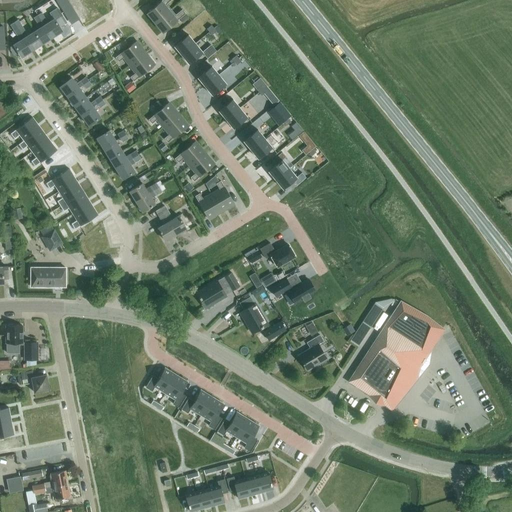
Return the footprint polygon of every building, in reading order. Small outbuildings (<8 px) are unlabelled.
[(69,3),(67,0),(55,0),(61,8),(69,3)] [(162,0),(147,13),(155,23),(171,10),(166,4),(170,0),(162,0)] [(56,35),(62,31),(59,27),(67,23),(57,8),(50,13),(54,19),(48,22),(42,12),(37,15),(52,38),(56,35)] [(175,15),(171,10),(155,23),(163,32),(179,19),(183,24),(189,19),(185,14),(182,10),(175,15)] [(33,18),(39,28),(37,29),(34,32),(42,44),(45,42),(52,38),(37,15),(33,18)] [(18,20),(16,21),(14,22),(21,34),(26,31),(18,20)] [(10,25),(20,41),(14,45),(21,57),(32,51),(24,38),(21,34),(14,22),(10,25)] [(32,51),(34,49),(42,44),(34,32),(24,38),(32,51)] [(188,35),(174,46),(181,55),(195,44),(188,35)] [(123,58),(129,65),(145,53),(136,41),(115,58),(118,62),(123,58)] [(195,44),(181,55),(188,64),(202,52),(195,44)] [(129,65),(135,73),(130,77),(133,81),(154,65),(145,53),(129,65)] [(211,66),(198,78),(205,86),(218,75),(211,66)] [(90,67),(85,70),(90,78),(95,74),(90,67)] [(218,75),(205,86),(212,95),(226,84),(218,75)] [(67,97),(88,81),(85,77),(76,84),(72,78),(60,87),(67,97)] [(91,84),(88,81),(67,97),(74,106),(86,98),(82,92),(91,84)] [(135,88),(131,82),(124,87),(129,93),(135,88)] [(100,108),(106,103),(100,95),(94,100),(100,108)] [(93,107),(86,98),(74,106),(81,116),(93,107)] [(233,100),(219,111),(226,120),(240,108),(233,100)] [(270,110),(281,123),(291,116),(280,102),(270,110)] [(157,120),(163,127),(178,114),(169,103),(148,120),(152,124),(157,120)] [(100,117),(93,107),(81,116),(88,126),(100,117)] [(240,108),(226,120),(233,128),(247,117),(240,108)] [(163,127),(169,134),(164,139),(167,143),(188,125),(178,114),(163,127)] [(16,130),(10,134),(14,139),(20,135),(24,140),(40,128),(32,117),(16,130)] [(137,128),(140,134),(142,139),(147,136),(141,126),(137,128)] [(24,140),(18,144),(22,150),(28,146),(32,151),(48,139),(40,128),(24,140)] [(120,138),(126,134),(123,130),(117,134),(120,138)] [(258,130),(244,141),(251,150),(265,138),(258,130)] [(97,138),(103,149),(116,141),(109,131),(97,138)] [(304,131),(300,135),(308,145),(312,150),(316,146),(304,131)] [(116,141),(103,149),(109,159),(122,151),(118,146),(123,143),(123,142),(129,139),(126,134),(120,138),(116,141)] [(265,138),(251,150),(258,159),(272,147),(265,138)] [(36,157),(31,161),(35,166),(40,163),(57,150),(48,139),(32,151),(36,157)] [(178,163),(183,158),(189,166),(205,153),(195,141),(175,159),(178,163)] [(158,146),(163,152),(168,148),(162,142),(158,146)] [(122,151),(109,159),(115,169),(139,154),(136,150),(125,157),(122,151)] [(276,165),(268,171),(275,180),(289,169),(282,160),(286,157),(282,152),(272,160),(276,165)] [(190,177),(194,181),(214,164),(205,153),(189,166),(195,173),(190,177)] [(139,154),(115,169),(122,179),(134,171),(131,165),(141,159),(139,154)] [(51,180),(46,183),(49,189),(55,185),(59,191),(76,180),(69,169),(51,180)] [(289,169),(275,180),(282,189),(293,180),(296,177),(289,169)] [(296,177),(293,180),(296,185),(305,177),(302,173),(296,177)] [(62,198),(57,201),(60,206),(83,192),(76,180),(59,191),(62,198)] [(221,212),(234,204),(221,181),(216,184),(219,189),(211,194),(221,212)] [(136,202),(158,187),(156,183),(145,189),(142,183),(129,191),(136,202)] [(161,192),(158,187),(136,202),(142,212),(155,204),(151,198),(161,192)] [(83,192),(60,206),(63,211),(69,208),(73,214),(90,203),(83,192)] [(180,192),(174,195),(179,204),(185,201),(180,192)] [(208,219),(221,212),(211,194),(203,199),(199,194),(195,196),(208,219)] [(77,220),(71,224),(75,229),(80,226),(98,215),(90,203),(73,214),(77,220)] [(160,208),(176,235),(186,228),(179,216),(173,219),(165,206),(160,208)] [(22,218),(21,208),(12,209),(14,219),(22,218)] [(165,241),(176,235),(160,208),(155,211),(163,225),(158,228),(165,241)] [(3,226),(5,250),(13,249),(11,225),(3,226)] [(62,243),(54,229),(53,229),(43,236),(41,237),(46,246),(49,251),(62,243)] [(288,261),(295,256),(288,244),(275,252),(270,243),(260,249),(265,258),(270,255),(277,267),(282,264),(283,266),(289,263),(288,261)] [(257,250),(247,256),(251,263),(261,257),(257,250)] [(65,287),(65,268),(31,267),(31,287),(56,287),(56,290),(60,290),(60,287),(65,287)] [(273,269),(261,276),(267,286),(278,279),(273,269)] [(232,273),(225,277),(217,282),(217,281),(196,293),(205,308),(226,296),(225,295),(240,286),(232,273)] [(308,279),(289,291),(296,303),(303,299),(304,301),(311,297),(309,295),(316,291),(308,279)] [(284,280),(269,289),(274,298),(289,289),(284,280)] [(244,310),(240,312),(252,333),(267,324),(255,304),(254,304),(250,297),(239,303),(244,310)] [(368,352),(351,380),(393,407),(443,329),(401,302),(388,323),(368,352)] [(377,317),(364,337),(367,339),(362,346),(368,349),(375,337),(372,335),(381,320),(377,317)] [(281,322),(264,332),(268,340),(285,330),(281,322)] [(362,322),(353,335),(361,341),(370,328),(362,322)] [(460,323),(455,326),(461,337),(465,334),(460,323)] [(342,329),(346,336),(355,331),(350,324),(346,327),(342,329)] [(8,326),(6,326),(6,343),(6,353),(19,353),(19,343),(22,343),(22,339),(22,325),(13,326),(12,325),(9,325),(8,326)] [(443,329),(393,407),(351,380),(347,385),(391,412),(429,365),(432,349),(444,330),(443,329)] [(326,359),(323,352),(318,344),(323,341),(319,335),(306,343),(310,349),(298,356),(307,370),(326,359)] [(350,341),(358,346),(361,341),(353,335),(350,341)] [(461,341),(449,347),(457,362),(468,356),(461,341)] [(26,360),(36,360),(37,360),(37,342),(24,342),(24,360),(26,360)] [(0,361),(0,369),(11,369),(11,361),(0,361)] [(152,376),(146,387),(152,391),(154,387),(165,393),(175,375),(165,368),(158,380),(152,376)] [(42,391),(42,392),(47,391),(47,390),(49,389),(46,374),(33,377),(32,371),(21,374),(17,374),(19,385),(23,385),(32,383),(34,392),(42,391)] [(175,375),(165,393),(175,400),(173,404),(178,407),(185,396),(179,393),(186,382),(175,375)] [(188,398),(181,409),(187,413),(190,409),(200,415),(211,397),(200,390),(193,402),(188,398)] [(211,397),(200,415),(211,422),(208,426),(214,429),(221,418),(215,415),(222,404),(211,397)] [(0,423),(11,421),(8,407),(0,409),(0,423)] [(224,420),(217,431),(223,435),(225,431),(236,437),(247,419),(236,412),(229,424),(224,420)] [(247,419),(236,437),(246,444),(244,448),(250,451),(256,440),(251,437),(258,426),(247,419)] [(0,437),(14,435),(11,421),(0,423),(0,437)] [(214,433),(210,440),(223,448),(225,445),(225,444),(223,443),(225,440),(214,433)] [(29,479),(43,477),(42,470),(28,473),(29,479)] [(33,490),(53,486),(67,483),(65,470),(50,473),(52,482),(32,486),(33,490)] [(268,472),(256,476),(261,493),(272,490),(268,472)] [(9,492),(22,489),(19,476),(7,479),(9,492)] [(256,476),(245,479),(250,496),(261,493),(256,476)] [(233,477),(227,479),(230,491),(236,489),(239,499),(250,496),(245,479),(235,481),(233,477)] [(219,486),(208,489),(213,506),(224,503),(221,494),(227,492),(224,479),(217,481),(219,486)] [(67,483),(53,486),(33,490),(33,494),(35,494),(46,492),(46,494),(54,492),(55,499),(70,496),(67,483)] [(208,489),(197,492),(202,509),(213,506),(208,489)] [(25,492),(28,504),(29,511),(43,511),(47,511),(46,503),(37,505),(36,503),(35,494),(33,494),(33,490),(25,492)] [(197,492),(186,495),(190,511),(202,509),(197,492)] [(25,502),(24,495),(16,497),(17,504),(25,502)]
